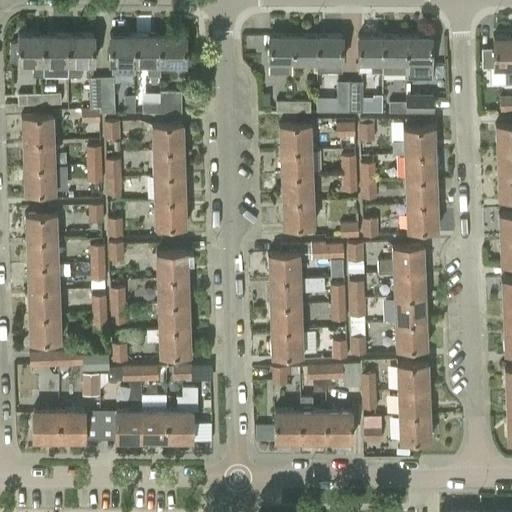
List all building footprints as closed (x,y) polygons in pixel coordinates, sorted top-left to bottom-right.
[(11,42),(11,59),(16,61),(32,61),(31,75),(41,75),(42,34),(17,34),(17,41),(11,42)] [(42,34),(41,75),(65,75),(66,34),(42,34)] [(66,34),(65,75),(79,76),(79,62),(92,62),(92,35),(66,34)] [(108,35),(107,64),(109,64),(109,74),(133,74),(133,64),(134,35),(108,35)] [(134,35),(133,64),(146,64),(145,75),(158,76),(158,64),(158,45),(158,35),(134,35)] [(158,45),(158,64),(183,65),(184,36),(158,35),(158,45)] [(267,35),(267,62),(268,62),(282,62),(282,72),(291,72),(291,62),(292,62),(292,35),(267,35)] [(292,35),(292,62),(316,62),(317,43),(317,36),(317,35),(292,35)] [(316,62),(316,71),(340,71),(341,62),(341,36),(317,35),(317,36),(317,43),(316,62)] [(357,35),(357,62),(371,62),(371,71),(381,71),(381,62),(381,37),(382,35),(357,35)] [(381,71),(381,73),(405,73),(406,63),(406,35),(382,35),(381,37),(381,62),(381,71)] [(405,73),(405,78),(430,78),(430,63),(430,35),(406,35),(406,63),(405,73)] [(481,47),(481,66),(490,66),(504,66),(504,82),(511,82),(511,35),(492,35),(492,47),(481,47)] [(101,107),(99,108),(99,111),(114,111),(113,75),(100,76),(100,77),(101,107)] [(100,76),(88,76),(89,106),(99,106),(99,108),(101,107),(100,77),(100,76)] [(336,82),(335,112),(348,112),(349,82),(336,82)] [(349,82),(348,112),(354,112),(361,112),(361,82),(349,82)] [(157,101),(157,111),(180,111),(180,90),(160,90),(160,101),(157,101)] [(59,91),(42,92),(42,102),(60,102),(59,91)] [(42,92),(17,93),(17,103),(42,102),(42,92)] [(511,94),(499,95),(500,111),(511,110),(511,94)] [(387,101),(387,111),(404,111),(405,111),(405,97),(404,97),(404,101),(387,101)] [(405,97),(405,111),(431,111),(431,101),(431,97),(405,97)] [(275,100),(275,109),(291,109),(291,100),(275,100)] [(291,100),(291,109),(309,109),(309,100),(291,100)] [(157,101),(142,101),(142,111),(157,111),(157,101)] [(98,108),(79,108),(80,122),(98,122),(98,108)] [(51,114),(20,115),(21,141),(52,140),(51,114)] [(118,119),(104,119),(104,137),(119,137),(118,119)] [(353,122),(336,123),(336,135),(353,134),(353,122)] [(360,122),(358,122),(359,138),(373,138),(372,122),(360,122)] [(511,122),(494,124),(495,148),(511,147),(511,122)] [(181,123),(150,124),(151,150),(182,149),(181,123)] [(308,123),(276,124),(277,150),(309,149),(308,123)] [(402,139),(391,140),(391,153),(402,152),(434,151),(433,126),(401,127),(402,139)] [(52,140),(21,141),(21,166),(35,166),(53,165),(52,140)] [(100,147),(85,147),(85,164),(100,164),(100,147)] [(511,147),(495,148),(496,172),(507,172),(511,171),(511,147)] [(182,149),(151,150),(152,175),(164,175),(183,174),(182,149)] [(309,149),(277,150),(278,175),(310,174),(309,149)] [(434,151),(402,152),(403,178),(434,176),(434,151)] [(353,155),(339,155),(339,173),(353,172),(353,155)] [(119,159),(104,159),(104,176),(105,176),(106,176),(119,176),(119,159)] [(373,161),(359,161),(360,179),(374,179),(373,161)] [(100,164),(85,164),(86,181),(101,180),(100,164)] [(35,166),(21,166),(22,192),(54,191),(53,165),(35,166)] [(511,171),(507,172),(496,172),(497,197),(511,196),(511,171)] [(353,172),(339,173),(340,191),(354,190),(353,172)] [(164,175),(152,175),(152,200),(167,200),(183,199),(183,174),(164,175)] [(310,174),(278,175),(279,200),(303,199),(310,199),(310,174)] [(105,176),(104,176),(105,193),(120,193),(119,176),(106,176),(105,176)] [(434,176),(403,178),(404,203),(430,202),(435,202),(434,176)] [(374,179),(360,179),(360,197),(374,196),(374,179)] [(167,200),(152,200),(153,226),(184,225),(183,199),(167,200)] [(303,199),(279,200),(280,226),(311,225),(310,199),(303,199)] [(430,202),(404,203),(404,222),(405,229),(436,228),(436,221),(435,202),(430,202)] [(101,203),(86,203),(87,222),(102,222),(101,203)] [(511,212),(498,213),(499,237),(511,236),(511,212)] [(55,213),(23,214),(24,240),(37,239),(56,239),(55,213)] [(121,215),(106,216),(107,235),(122,234),(121,215)] [(376,216),(361,216),(362,234),(376,233),(376,216)] [(356,221),(339,221),(340,235),(357,235),(356,221)] [(511,236),(499,237),(500,262),(511,261),(511,236)] [(37,239),(24,240),(25,265),(57,264),(56,239),(37,239)] [(122,240),(107,241),(108,258),(123,257),(122,240)] [(324,240),(310,240),(311,257),(342,256),(342,241),(324,242),(324,240)] [(361,242),(346,242),(347,271),(361,270),(361,242)] [(103,243),(89,243),(90,261),(104,261),(103,243)] [(391,258),(377,258),(377,272),(391,272),(422,270),(421,245),(390,246),(391,258)] [(186,252),(154,253),(155,278),(186,278),(186,252)] [(296,253),(265,254),(266,279),(297,278),(296,253)] [(104,261),(90,261),(90,279),(105,279),(104,261)] [(57,264),(25,265),(26,290),(45,289),(55,289),(57,289),(57,264)] [(391,272),(392,296),(423,295),(422,270),(391,272)] [(297,278),(266,279),(267,305),(293,303),(298,303),(298,291),(323,290),(323,277),(297,278)] [(511,277),(500,278),(501,302),(511,301),(511,277)] [(186,278),(155,278),(156,303),(162,303),(187,303),(186,278)] [(361,281),(347,281),(348,298),(362,298),(361,281)] [(344,284),(330,285),(330,302),(344,301),(344,284)] [(124,287),(109,288),(109,305),(124,304),(124,287)] [(45,289),(26,290),(27,315),(58,314),(57,289),(55,289),(45,289)] [(105,293),(91,293),(91,312),(106,311),(105,293)] [(423,295),(392,296),(393,322),(424,320),(423,295)] [(362,298),(348,298),(348,301),(349,315),(363,315),(362,298)] [(344,301),(330,302),(331,319),(345,318),(344,301)] [(511,301),(501,302),(502,326),(511,325),(511,301)] [(162,303),(156,303),(157,328),(188,327),(187,303),(162,303)] [(293,303),(267,305),(268,330),(299,328),(298,303),(293,303)] [(124,304),(109,305),(110,322),(125,321),(124,304)] [(106,311),(91,312),(92,330),(107,329),(106,311)] [(58,314),(27,315),(28,341),(59,340),(58,314)] [(424,320),(393,322),(394,347),(425,346),(424,320)] [(511,325),(502,326),(503,351),(511,350),(511,325)] [(157,328),(147,329),(147,340),(157,339),(157,354),(188,353),(188,327),(157,328)] [(299,328),(268,330),(269,355),(300,354),(300,350),(314,350),(314,329),(299,330),(299,328)] [(363,334),(349,335),(350,341),(350,342),(350,353),(364,352),(363,334)] [(346,339),(332,339),(332,356),(346,356),(346,339)] [(125,341),(110,342),(111,360),(125,359),(125,341)] [(75,350),(57,351),(58,364),(62,364),(67,364),(76,364),(82,363),(81,352),(75,352),(75,350)] [(57,351),(28,352),(29,366),(58,364),(57,351)] [(106,352),(81,352),(82,363),(82,366),(106,366),(106,352)] [(325,362),(324,376),(325,376),(342,375),(342,361),(325,362)] [(426,361),(395,362),(396,388),(412,388),(427,387),(426,361)] [(325,362),(308,363),(308,377),(324,376),(325,362)] [(190,363),(172,363),(172,378),(190,378),(190,363)] [(290,363),(270,364),(271,382),(285,382),(285,374),(291,373),(290,363)] [(138,364),(107,365),(107,380),(138,379),(138,364)] [(156,364),(138,364),(138,379),(157,378),(156,364)] [(511,366),(503,366),(504,391),(511,390),(511,366)] [(98,372),(82,372),(82,394),(98,393),(98,372)] [(374,372),(360,372),(360,384),(360,389),(374,389),(374,372)] [(165,409),(165,441),(191,441),(191,438),(191,409),(196,409),(197,385),(182,385),(182,394),(177,394),(177,409),(165,409)] [(412,388),(396,388),(397,414),(428,413),(427,387),(412,388)] [(374,389),(360,389),(361,406),(375,406),(374,389)] [(140,409),(140,441),(165,441),(165,409),(165,393),(140,393),(140,409)] [(299,409),(299,441),(324,441),(324,435),(324,410),(311,409),(311,397),(299,397),(299,409)] [(33,408),(32,440),(58,440),(58,408),(33,408)] [(58,408),(58,440),(83,441),(83,420),(99,421),(99,409),(83,408),(58,408)] [(99,409),(99,421),(114,421),(114,440),(140,441),(140,409),(114,409),(99,409)] [(273,409),(273,441),(299,441),(299,409),(273,409)] [(324,435),(324,441),(350,441),(350,410),(324,410),(324,435)] [(380,413),(363,413),(363,424),(380,424),(380,413)] [(428,413),(397,414),(398,440),(428,439),(428,413)] [(380,424),(363,424),(363,439),(380,438),(380,424)]
